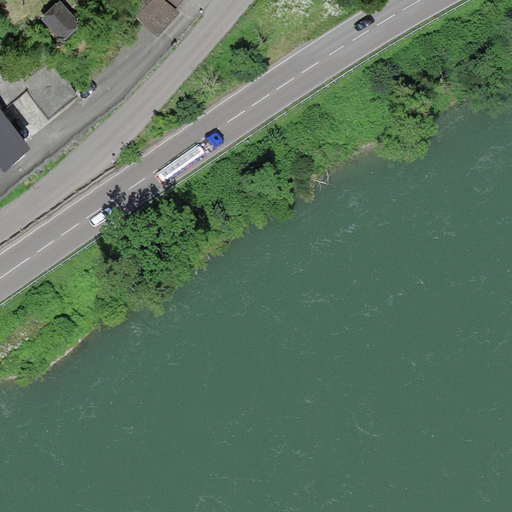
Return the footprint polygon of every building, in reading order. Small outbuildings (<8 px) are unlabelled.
[(178,10),(172,4),(167,0),(131,0),(128,4),(157,32),(178,10)] [(78,20),(60,2),(46,17),(64,34),(78,20)] [(48,53),(20,78),(23,81),(47,108),(75,83),(48,53)] [(0,95),(3,99),(23,81),(20,78),(0,55),(0,95)] [(0,155),(24,136),(0,106),(0,155)]
